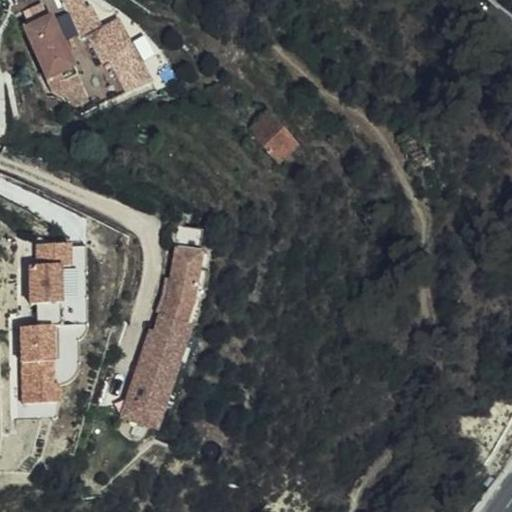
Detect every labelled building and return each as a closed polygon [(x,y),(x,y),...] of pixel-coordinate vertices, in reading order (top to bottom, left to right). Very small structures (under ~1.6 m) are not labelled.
[(40,0),(41,13),(58,13),(58,0),(40,0)] [(88,0),(65,0),(75,33),(97,26),(88,0)] [(67,40),(59,42),(64,59),(72,57),(67,40)] [(75,94),(64,59),(59,42),(29,51),(44,104),(75,94)] [(118,51),(96,64),(114,82),(140,109),(142,108),(132,87),(138,84),(118,51)] [(110,83),(114,82),(96,64),(92,65),(101,82),(87,90),(101,117),(120,105),(110,83)] [(127,116),(140,109),(114,82),(110,83),(120,105),(127,116)] [(254,151),(264,165),(282,150),(271,137),(254,151)] [(404,150),(412,176),(413,180),(433,174),(424,144),(404,150)] [(298,168),(282,150),(264,165),(261,167),(276,184),(298,168)] [(31,242),(32,319),(65,319),(65,290),(74,290),(73,241),(31,242)] [(170,266),(169,269),(169,284),(187,284),(185,268),(170,266)] [(151,363),(145,361),(119,436),(158,446),(189,362),(184,361),(190,343),(194,344),(194,285),(187,284),(169,284),(168,330),(162,329),(151,363)] [(112,456),(150,468),(158,446),(119,436),(112,456)]
